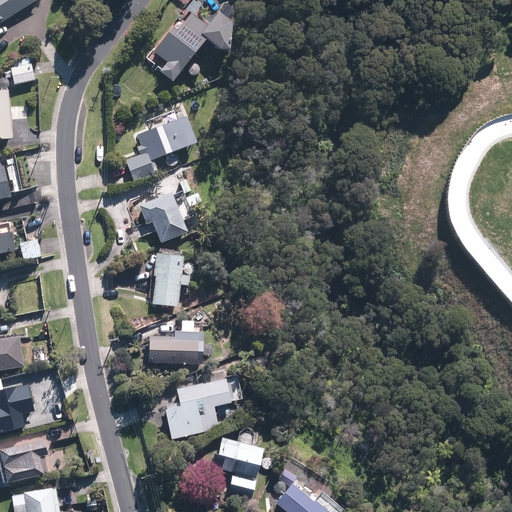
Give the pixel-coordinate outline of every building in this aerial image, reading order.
[(0,0),(0,23),(38,1),(37,0),(0,0)] [(170,83),(205,40),(225,57),(242,36),(217,16),(206,28),(190,15),(176,32),(171,28),(152,52),(165,63),(157,73),(170,83)] [(33,63),(10,68),(14,87),(37,82),(33,63)] [(0,140),(13,140),(9,92),(0,92),(0,140)] [(156,171),(152,160),(196,145),(185,116),(136,134),(140,144),(136,146),(139,156),(125,161),(133,183),(155,175),(154,172),(156,171)] [(0,168),(0,202),(12,199),(4,167),(0,168)] [(189,177),(179,181),(184,194),(194,191),(189,177)] [(145,226),(151,223),(160,245),(186,234),(181,222),(192,217),(182,192),(171,196),(170,194),(159,199),(156,192),(135,200),(145,226)] [(0,256),(17,252),(12,232),(0,234),(0,256)] [(38,241),(19,245),(23,263),(42,259),(38,241)] [(153,277),(155,277),(154,290),(153,290),(151,305),(177,307),(179,286),(188,286),(188,277),(181,276),(181,270),(182,270),(183,271),(183,272),(184,273),(185,274),(186,275),(188,275),(189,275),(190,275),(191,275),(192,274),(193,274),(194,273),(194,272),(195,271),(195,270),(195,269),(195,268),(195,267),(194,266),(193,265),(193,264),(192,263),(191,263),(190,263),(188,263),(187,263),(186,263),(185,263),(182,263),(182,256),(154,254),(153,277)] [(147,363),(201,365),(201,336),(202,328),(191,327),(191,332),(174,331),(174,337),(148,337),(147,363)] [(20,338),(0,341),(0,372),(24,369),(20,338)] [(0,435),(28,430),(24,412),(21,412),(16,388),(4,391),(1,378),(0,378),(0,435)] [(179,402),(162,406),(171,441),(218,429),(212,408),(241,401),(236,380),(224,383),(223,378),(176,391),(179,402)] [(213,453),(210,468),(255,477),(261,447),(220,438),(217,454),(213,453)] [(0,466),(0,467),(0,488),(0,489),(12,486),(11,483),(44,475),(40,458),(48,456),(44,441),(0,450),(0,466)] [(279,478),(288,486),(274,502),(285,511),(326,511),(311,499),(309,501),(290,484),(296,476),(287,468),(279,478)] [(298,476),(294,481),(309,494),(316,486),(301,473),(298,476)] [(255,479),(230,474),(226,494),(251,499),(255,479)] [(15,506),(12,506),(13,511),(61,511),(57,488),(13,495),(15,506)] [(101,497),(86,499),(87,511),(103,508),(101,497)]
